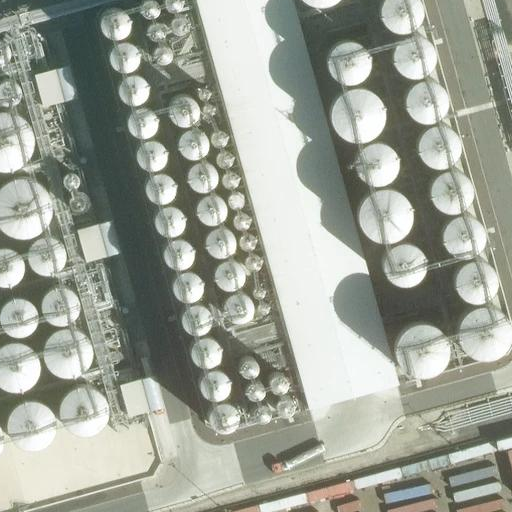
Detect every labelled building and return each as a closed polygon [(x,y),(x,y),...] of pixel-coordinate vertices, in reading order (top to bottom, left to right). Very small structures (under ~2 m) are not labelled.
[(140,0),(138,3),(137,6),(137,9),(138,13),(141,15),(144,17),(147,17),(150,16),(153,14),(155,12),(156,8),(156,5),(155,2),(153,0),(140,0)] [(160,0),(160,2),(162,6),(164,8),(167,10),(170,10),(174,9),(177,7),(179,5),(180,1),(179,0),(160,0)] [(288,0),(193,0),(306,411),(394,387),(288,0)] [(380,0),(378,4),(377,10),(378,15),(380,21),(383,25),(388,29),(393,31),(399,32),(404,31),(410,29),(414,25),(418,20),(419,15),(420,9),(418,3),(416,0),(380,0)] [(115,6),(109,7),(104,10),(100,14),(98,20),(99,26),(102,31),(107,35),(112,36),(118,36),(123,33),(127,28),(129,22),(128,16),(125,11),(120,8),(115,6)] [(176,14),(172,14),(170,16),(168,19),(167,22),(167,26),(168,29),(170,31),(173,33),(177,33),(180,32),(183,31),(185,28),(186,25),(186,21),(184,18),(182,16),(179,14),(176,14)] [(153,20),(149,21),(147,23),(144,25),(143,28),(144,32),(145,35),(147,37),(150,39),(154,39),(157,39),(160,37),(162,34),(163,31),(163,27),(161,24),(159,22),(156,20),(153,20)] [(0,30),(0,55),(2,55),(4,54),(7,53),(9,51),(10,48),(11,46),(11,43),(11,40),(10,37),(8,35),(6,33),(4,32),(1,31),(0,30)] [(397,39),(393,43),(391,49),(389,54),(390,60),(392,65),(395,70),(400,74),(405,76),(411,77),(417,76),(422,73),(427,70),(430,65),(432,59),(432,54),(431,48),(428,43),(424,39),(419,36),(413,34),(408,34),(402,36),(397,39)] [(332,45),(328,49),(325,54),(324,60),(325,66),(327,71),(330,76),(335,79),(340,82),(346,82),(352,81),(357,79),(361,75),(365,71),(367,65),(367,59),(366,54),(363,49),(359,44),(354,41),(348,40),(342,40),(337,42),(332,45)] [(123,41),(118,41),(112,44),(109,49),(107,55),(108,61),(111,66),(115,69),(121,71),(127,70),(132,67),(136,63),(138,57),(137,51),(134,46),(129,42),(123,41)] [(159,43),(156,43),(153,45),(151,48),(150,51),(150,54),(151,58),(154,60),(157,62),(160,62),(163,61),(166,59),(168,57),(169,54),(169,50),(168,47),(165,45),(162,43),(159,43)] [(10,66),(7,67),(4,67),(2,69),(0,70),(0,88),(2,90),(4,91),(7,92),(10,92),(13,92),(15,91),(18,89),(19,87),(21,85),(22,82),(22,79),(22,76),(21,74),(19,71),(17,69),(15,68),(12,67),(10,66)] [(132,73),(126,74),(121,77),(117,82),(116,87),(116,93),(119,99),(124,102),(130,104),(136,103),(141,100),(145,96),(146,90),(146,84),(143,79),(138,75),(132,73)] [(410,84),(406,88),(403,93),(402,99),(403,105),(405,110),(408,115),(413,118),(418,121),(424,121),(430,120),(435,118),(439,114),(443,110),(444,104),(445,98),(444,93),(441,87),(437,83),(432,80),(426,79),(420,79),(415,81),(410,84)] [(343,89),(337,93),(332,98),(328,105),(327,113),(328,121),(331,128),(336,134),(343,138),(350,140),(358,140),(365,138),(372,134),(377,128),(380,121),(381,113),(380,106),(377,99),(372,93),(366,89),(358,86),(351,86),(343,89)] [(181,95),(175,96),(170,98),(166,103),(165,109),(165,115),(168,120),(173,124),(179,125),(185,125),(190,122),(194,117),(195,111),(194,105),(192,100),(187,96),(181,95)] [(141,106),(135,107),(130,110),(126,114),(125,120),(125,126),(128,131),(133,135),(139,137),(145,136),(150,133),(154,128),(155,123),(154,117),(152,111),(147,108),(141,106)] [(0,169),(6,169),(12,168),(19,164),(24,160),(28,155),(31,148),(32,141),(32,135),(30,128),(26,122),(21,117),(16,113),(9,111),(2,110),(0,110),(0,169)] [(422,128),(418,133),(415,138),(414,143),(415,149),(417,155),(420,159),(425,163),(430,165),(436,166),(442,165),(447,163),(451,159),(455,154),(456,149),(457,143),(455,137),(453,132),(449,128),(444,125),(438,123),(432,124),(427,125),(422,128)] [(192,126),(186,127),(181,130),(177,135),(175,141),(176,146),(179,152),(184,155),(189,157),(195,156),(200,153),(204,149),(206,143),(205,137),(202,132),(197,128),(192,126)] [(152,138),(146,138),(141,141),(137,146),(135,152),(136,158),(139,163),(144,167),(149,168),(155,168),(160,165),(164,160),(166,154),(165,148),(162,143),(157,139),(152,138)] [(360,146),(356,150),(353,155),(352,161),(353,166),(355,172),(358,177),(363,180),(368,182),(374,183),(380,182),(385,180),(389,176),(393,171),(394,166),(395,160),(394,155),(391,149),(387,145),(382,142),(376,141),(370,141),(365,143),(360,146)] [(200,160),(194,160),(189,163),(186,168),(184,174),(185,180),(188,185),(192,188),(198,190),(204,189),(209,186),(213,182),(215,176),(214,170),(211,165),(206,161),(200,160)] [(434,173),(431,178),(428,183),(427,189),(427,194),(429,200),(433,204),(437,208),(443,210),(448,211),(454,210),(459,208),(464,204),(467,199),(469,194),(469,188),(468,182),(465,177),(461,173),(456,170),(451,169),(445,169),(439,170),(434,173)] [(160,171),(155,172),(149,175),(146,179),(144,185),(145,191),(148,196),(152,200),(158,201),(164,201),(169,198),(173,193),(175,187),(174,181),(171,176),(166,173),(160,171)] [(7,180),(1,184),(0,185),(0,227),(4,231),(10,234),(17,236),(24,236),(31,234),(37,231),(42,227),(46,221),(49,215),(50,208),(50,201),(48,195),(44,189),(40,184),(34,180),(27,178),(20,177),(14,178),(7,180)] [(371,189),(364,193),(359,199),(356,206),(355,213),(356,221),(359,228),(364,234),(370,238),(378,240),(385,240),(393,238),(399,234),(405,228),(408,221),(409,214),(408,206),(405,199),(400,193),(393,189),(386,187),(378,187),(371,189)] [(209,192),(203,192),(198,195),(195,200),(193,206),(194,212),(197,217),(201,220),(207,222),(213,221),(218,218),(222,214),(223,208),(223,202),(220,197),(215,193),(209,192)] [(169,203),(163,204),(158,207),(155,211),(153,217),(154,223),(157,228),(161,232),(167,233),(173,233),(178,230),(182,225),(183,219),(183,213),(180,208),(175,205),(169,203)] [(447,218),(443,222),(440,228),(439,233),(440,239),(442,244),(445,249),(450,253),(455,255),(461,256),(467,255),(472,252),(476,249),(480,244),(481,238),(482,233),(481,227),(478,222),(474,218),(469,215),(463,213),(457,213),(452,215),(447,218)] [(218,224),(213,225),(207,228),(204,232),(202,238),(203,244),(206,249),(210,253),(216,255),(222,254),(227,251),(231,246),(233,241),(232,235),(229,229),(224,226),(218,224)] [(42,234),(37,235),(33,238),(29,242),(27,246),(25,251),(25,256),(26,261),(29,265),(32,269),(36,271),(41,273),(46,273),(51,273),(55,270),(59,267),(62,263),(64,259),(65,254),(64,249),(63,244),(60,240),(56,237),(51,235),(47,234),(42,234)] [(179,235),(173,236),(167,239),(164,244),(162,250),(163,255),(166,261),(170,264),(176,266),(182,265),(187,262),(191,258),(193,252),(192,246),(189,241),(184,237),(179,235)] [(388,246),(384,250),(381,256),(380,261),(381,267),(383,273),(386,277),(391,281),(396,283),(402,284),(407,283),(413,281),(417,277),(420,272),(422,267),(423,261),(421,255),(419,250),(415,246),(410,243),(404,241),(398,241),(393,243),(388,246)] [(0,246),(0,245),(0,284),(4,285),(9,284),(14,282),(18,279),(21,275),(23,270),(23,265),(23,261),(21,256),(18,252),(14,249),(10,246),(5,245),(0,246)] [(226,257),(220,258),(215,261),(211,266),(210,272),(210,277),(213,283),(218,286),(224,288),(230,287),(235,284),(239,280),(240,274),(240,268),(237,263),(232,259),(226,257)] [(459,263),(455,268),(453,273),(452,279),(452,284),(454,290),(457,294),(462,298),(467,300),(473,301),(479,300),(484,298),(489,294),(492,289),(494,284),(494,278),(493,272),(490,267),(486,263),(481,260),(475,259),(470,259),(464,260),(459,263)] [(186,269),(180,270),(175,272),(171,277),(170,283),(170,289),(173,294),(178,298),(184,299),(190,299),(195,296),(199,291),(200,285),(200,279),(197,274),(192,270),(186,269)] [(55,284),(50,286),(46,288),(42,292),(40,296),(39,301),(38,306),(40,311),(42,315),(45,319),(49,322),(54,323),(59,324),(64,323),(69,321),(72,318),(75,314),(77,309),(78,304),(78,299),(76,295),(73,290),(69,287),(65,285),(60,284),(55,284)] [(235,289),(229,290),(224,293),(220,297),(218,303),(219,309),(222,314),(227,318),(233,320),(238,319),(244,316),(247,311),(249,306),(248,300),(245,294),(241,291),(235,289)] [(13,296),(9,297),(4,300),(1,303),(0,304),(0,325),(0,327),(4,330),(8,333),(13,335),(18,335),(23,334),(27,332),(31,329),(34,325),(36,321),(37,316),(36,311),(34,306),(31,302),(28,299),(23,297),(18,296),(13,296)] [(195,300),(189,301),(184,304),(180,309),(178,315),(179,320),(182,326),(187,329),(193,331),(199,330),(204,327),(207,323),(209,317),(208,311),(205,306),(201,302),(195,300)] [(470,306),(463,310),(458,316),(455,323),(454,330),(455,338),(458,345),(463,351),(470,355),(477,357),(485,357),(492,355),(499,351),(504,345),(507,338),(508,331),(507,323),(504,316),(499,310),(492,306),(485,304),(477,304),(470,306)] [(408,324),(402,328),(396,334),(393,340),(392,348),(393,356),(396,363),(401,369),(408,373),(415,375),(423,375),(430,373),(437,369),(442,363),(445,356),(446,348),(445,341),(442,334),(437,328),(431,324),(423,321),(415,321),(408,324)] [(62,326),(55,328),(49,332),(45,337),(42,344),(41,351),(42,358),(45,364),(50,369),(56,373),(63,375),(70,375),(77,373),(83,369),(87,364),(90,357),(91,350),(90,343),(87,337),(82,331),(76,328),(69,326),(62,326)] [(204,334),(198,334),(193,337),(189,342),(187,348),(188,354),(191,359),(196,363),(201,364),(207,363),(213,361),(216,356),(218,350),(217,344),(214,339),(210,335),(204,334)] [(11,340),(4,342),(0,344),(0,384),(4,387),(11,389),(18,389),(25,387),(31,383),(36,378),(38,371),(39,364),(38,357),(35,351),(31,345),(25,342),(18,340),(11,340)] [(245,356),(242,356),(239,358),(237,361),(236,364),(236,368),(237,371),(240,373),(243,375),(246,375),(249,374),(252,373),(254,370),(255,367),(255,363),(254,360),(252,358),(249,356),(245,356)] [(213,366),(207,367),(202,370),(198,375),(197,380),(197,386),(200,391),(205,395),(211,397),(217,396),(222,393),(226,388),(227,383),(226,377),(224,372),(219,368),(213,366)] [(274,372),(271,372),(268,374),(266,377),(265,380),(265,384),(267,387),(269,389),(272,391),(275,391),(279,390),(282,389),(284,386),(285,383),(284,379),(283,376),(281,374),(278,372),(274,372)] [(251,378),(248,379),(245,381),(243,383),(242,386),(242,390),(244,393),(246,395),(249,397),(252,397),(256,397),(259,395),(261,392),(262,389),(261,385),(260,382),(258,380),(255,378),(251,378)] [(78,385),(71,387),(65,391),(61,396),(58,402),(57,409),(58,416),(61,423),(66,428),(72,432),(79,434),(86,434),(93,432),(98,428),(103,422),(106,416),(107,409),(106,402),(103,396),(98,390),(92,386),(85,385),(78,385)] [(281,395),(278,396),(275,398),(273,400),(272,404),(272,407),(273,410),(276,413),(279,414),(282,415),(285,414),(288,412),(290,409),(291,406),(291,403),(290,400),(288,397),(285,396),(281,395)] [(27,399),(20,401),(14,405),(9,410),(6,416),(5,423),(7,430),(10,437),(14,442),(20,446),(27,448),(34,448),(41,446),(47,442),(52,436),(54,430),(55,423),(54,416),(51,410),(47,404),(41,400),(34,399),(27,399)] [(222,399),(216,400),(211,402),(207,407),(205,413),(206,419),(209,424),(214,428),(219,429),(225,429),(231,426),(234,421),(236,415),(235,409),(232,404),(228,400),(222,399)] [(258,401),(254,402),(252,404),(250,406),(249,410),(249,413),(250,416),(252,419),(255,420),(259,420),(262,420),(265,418),(267,415),(268,412),(268,409),(267,405),(264,403),(261,401),(258,401)] [(382,511),(379,477),(357,479),(360,511),(382,511)] [(354,511),(347,482),(324,488),(329,511),(354,511)] [(318,490),(296,495),(299,511),(304,511),(322,508),(318,490)] [(294,511),(291,496),(265,502),(266,507),(242,511),(294,511)]
